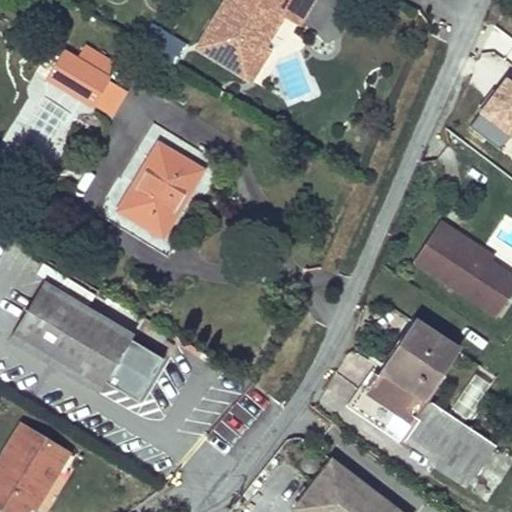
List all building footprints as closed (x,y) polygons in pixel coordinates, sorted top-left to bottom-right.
[(222,0),(196,45),(249,77),(261,57),(254,53),(258,46),(260,47),(282,11),(288,0),(222,0)] [(288,0),(282,11),(298,20),(309,0),(288,0)] [(48,78),(93,105),(115,66),(84,46),(75,60),(63,54),(48,78)] [(258,46),(254,53),(261,57),(266,50),(260,47),(258,46)] [(109,81),(126,90),(134,75),(117,66),(109,81)] [(511,87),(504,81),(469,128),(499,151),(511,132),(511,87)] [(202,170),(159,143),(120,211),(150,230),(158,217),(170,225),(202,170)] [(158,217),(150,230),(162,237),(170,225),(158,217)] [(438,222),(412,262),(497,316),(511,292),(511,278),(487,262),(452,239),(455,233),(438,222)] [(491,256),(455,233),(452,239),(487,262),(491,256)] [(132,337),(43,285),(8,340),(98,394),(105,384),(137,404),(163,362),(130,341),(132,337)] [(422,397),(454,349),(414,322),(377,378),(372,375),(364,387),(360,385),(345,405),(396,441),(404,429),(428,448),(471,478),(492,447),(422,397)] [(62,451),(20,426),(0,459),(0,507),(8,511),(25,511),(31,504),(35,507),(51,478),(46,476),(62,451)] [(471,478),(428,448),(421,459),(462,490),(471,478)] [(62,451),(46,476),(51,478),(67,454),(62,451)] [(400,511),(330,457),(292,506),(299,511),(400,511)]
